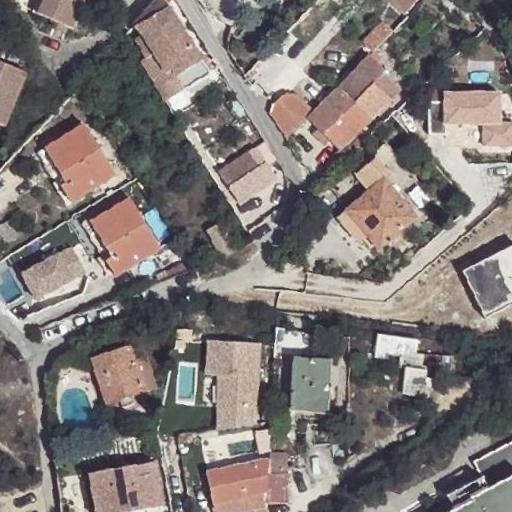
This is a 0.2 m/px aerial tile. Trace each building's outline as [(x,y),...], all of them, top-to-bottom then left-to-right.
[(41,0),(34,14),(40,16),(47,0),(41,0)] [(74,32),(88,0),(47,0),(40,16),(58,24),(70,30),(74,32)] [(185,94),(173,74),(199,58),(167,7),(176,1),(175,0),(162,0),(135,30),(143,36),(156,57),(150,61),(148,56),(141,61),(155,85),(167,105),(185,94)] [(403,0),(380,0),(392,11),(403,0)] [(403,0),(392,11),(402,20),(421,0),(403,0)] [(373,45),(388,26),(380,19),(364,38),(373,45)] [(66,36),(70,30),(58,24),(54,30),(66,36)] [(173,74),(185,94),(211,77),(199,58),(173,74)] [(340,150),(359,130),(389,101),(374,86),(386,74),(371,60),(310,121),(340,150)] [(0,61),(0,124),(4,126),(27,73),(0,61)] [(386,74),(374,86),(389,101),(401,88),(386,74)] [(272,114),(289,140),(313,112),(297,96),(284,96),(275,105),(272,114)] [(86,127),(47,151),(68,184),(63,188),(73,204),(117,177),(86,127)] [(340,150),(347,158),(368,138),(359,130),(340,150)] [(390,143),(380,151),(377,154),(380,157),(359,175),(372,192),(388,181),(393,188),(412,171),(390,143)] [(68,184),(47,151),(41,154),(63,188),(68,184)] [(248,158),(221,176),(231,193),(259,176),(248,158)] [(393,188),(419,222),(438,205),(412,171),(393,188)] [(349,213),(368,237),(381,254),(419,222),(393,188),(388,181),(372,192),(349,213)] [(132,200),(93,225),(113,258),(108,262),(117,278),(163,250),(132,200)] [(341,218),(360,242),(368,237),(349,213),(341,218)] [(113,258),(93,225),(88,229),(108,262),(113,258)] [(221,226),(206,234),(223,262),(237,255),(221,226)] [(64,249),(17,278),(31,300),(77,270),(64,249)] [(399,398),(425,402),(430,386),(423,385),(423,376),(419,374),(422,363),(414,361),(417,347),(378,339),(374,355),(398,361),(396,370),(403,373),(399,398)] [(195,341),(195,356),(226,357),(227,343),(195,341)] [(142,379),(141,371),(133,347),(93,358),(107,403),(119,400),(122,408),(136,405),(133,397),(147,391),(142,379)] [(296,360),(291,412),(327,417),(333,364),(296,360)] [(87,367),(60,364),(54,379),(84,385),(87,367)] [(148,370),(141,371),(142,379),(150,377),(148,370)] [(150,377),(142,379),(147,391),(154,389),(150,377)] [(114,426),(116,436),(127,433),(125,424),(114,426)] [(270,452),(270,439),(239,443),(243,457),(270,452)] [(511,511),(511,443),(474,463),(483,480),(489,492),(473,501),(474,504),(457,511),(511,511)] [(273,459),(268,460),(258,463),(262,494),(264,506),(288,503),(285,475),(275,475),(273,459)] [(154,463),(109,472),(117,511),(134,511),(163,506),(154,463)] [(262,494),(258,463),(206,474),(213,503),(241,498),(262,494)] [(117,511),(109,472),(88,475),(95,511),(117,511)] [(473,501),(489,492),(483,480),(448,498),(454,511),(457,511),(474,504),(473,501)] [(243,510),(264,506),(262,494),(241,498),(243,510)]
